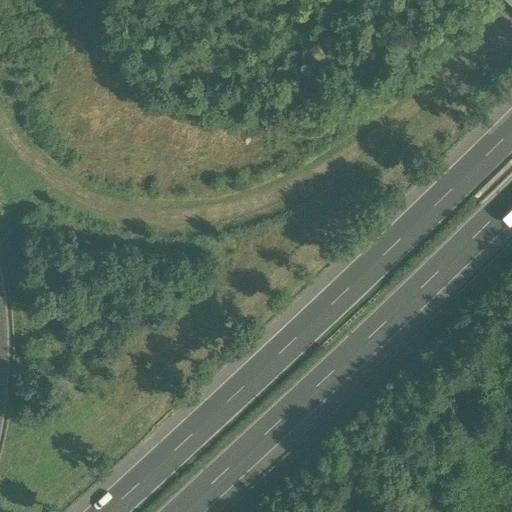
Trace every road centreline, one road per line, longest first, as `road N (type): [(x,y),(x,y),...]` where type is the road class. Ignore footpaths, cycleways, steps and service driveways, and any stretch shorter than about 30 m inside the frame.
road 1 (track): [(0,126),(64,192),(130,218),(190,221),(262,204),(370,146),(511,26)]
road 2 (motorway): [(511,131),(110,511)]
road 3 (motorway): [(181,511),(511,202)]
